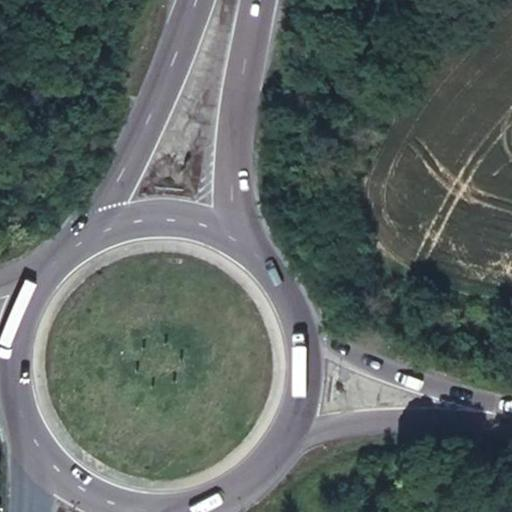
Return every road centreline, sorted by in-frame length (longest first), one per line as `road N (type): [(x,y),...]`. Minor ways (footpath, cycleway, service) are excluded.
road 1 (track): [(387,0),(347,49),(330,165),(376,223),(448,286),(511,297)]
road 2 (trunk): [(197,0),(92,231)]
road 3 (trunk): [(240,245),(238,84),(255,0)]
road 4 (secondary): [(283,437),(408,417),(511,421)]
road 5 (secondary): [(511,413),(406,383),(300,337)]
road 6 (primary): [(136,511),(179,510),(221,497),(257,472),(283,437)]
road 7 (primary): [(240,245),(194,223),(142,218),(92,231)]
road 8 (primary): [(30,444),(76,489),(136,511)]
